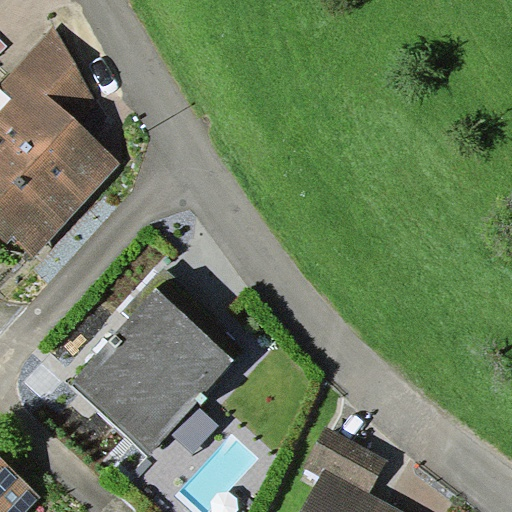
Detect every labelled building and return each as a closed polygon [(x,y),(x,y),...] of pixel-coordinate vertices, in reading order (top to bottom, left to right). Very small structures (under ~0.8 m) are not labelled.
[(0,111),(0,237),(7,244),(12,238),(35,256),(122,161),(81,124),(99,107),(56,27),(0,86),(12,98),(0,111)] [(0,111),(12,98),(0,86),(0,111)] [(155,288),(70,381),(148,456),(168,432),(197,402),(234,360),(155,288)] [(221,425),(197,402),(168,432),(192,455),(221,425)] [(388,459),(327,426),(305,468),(321,476),(301,511),(404,511),(370,493),(388,459)] [(0,511),(26,511),(41,496),(0,459),(0,511)]
